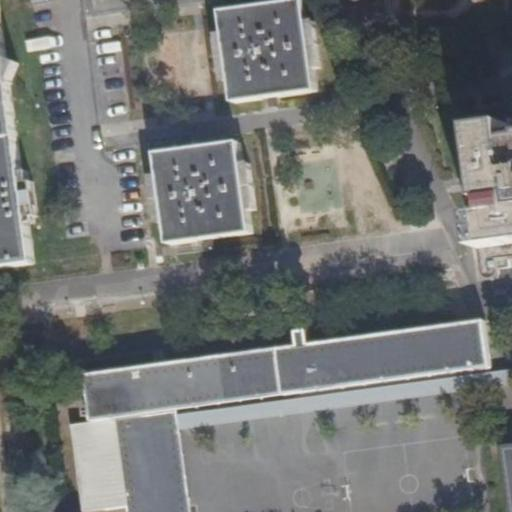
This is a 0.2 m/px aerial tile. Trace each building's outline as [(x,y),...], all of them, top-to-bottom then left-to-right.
[(303,3),(220,14),(232,104),(316,92),(303,3)] [(0,268),(30,265),(0,52),(0,268)] [(479,263),(509,259),(511,258),(511,136),(508,137),(507,125),(473,129),(484,215),(472,216),(479,263)] [(237,145),(154,157),(166,247),(250,236),(237,145)] [(503,287),(511,286),(509,259),(479,263),(479,271),(481,271),(482,276),(484,277),(487,279),(491,278),(491,283),(502,281),(503,287)] [(174,410),(489,366),(482,321),(82,376),(88,422),(68,424),(81,511),(89,511),(125,507),(126,511),(180,511),(179,499),(163,501),(151,412),(174,410)] [(22,355),(2,358),(5,374),(25,372),(22,355)] [(180,511),(188,511),(174,410),(151,412),(163,501),(179,499),(180,511)] [(511,511),(511,445),(501,447),(510,511),(511,511)]
